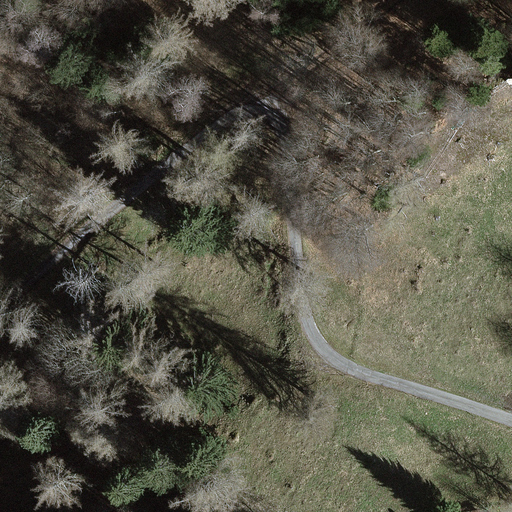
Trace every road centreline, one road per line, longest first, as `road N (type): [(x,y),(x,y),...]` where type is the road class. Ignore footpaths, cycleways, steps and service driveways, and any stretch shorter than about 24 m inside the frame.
road 1 (track): [(0,310),(238,112),(266,108),(284,149),(289,257),(301,311),(321,346),(348,366),(511,422)]
road 2 (track): [(266,108),(390,0)]
